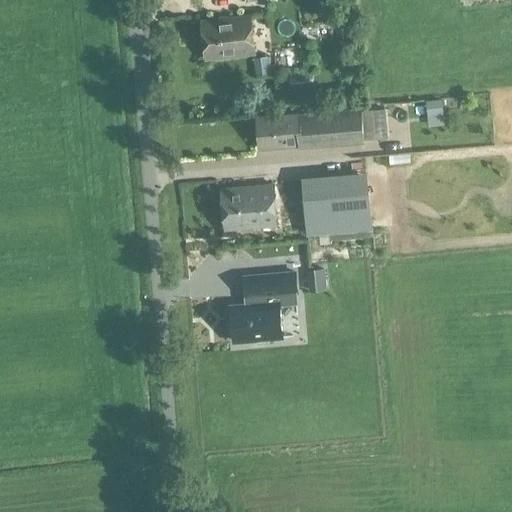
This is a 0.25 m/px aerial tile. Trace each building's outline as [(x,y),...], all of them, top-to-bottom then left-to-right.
[(250,16),(201,21),(205,59),(254,54),(250,16)] [(270,73),(268,56),(254,58),(256,74),(270,73)] [(426,100),(427,115),(443,113),(442,98),(426,100)] [(360,110),(296,115),(256,118),(259,148),(298,145),(299,147),(363,141),(363,139),(360,110)] [(308,234),(371,229),(366,171),(302,177),(308,234)] [(273,185),(220,190),(224,230),(276,225),(273,185)] [(324,269),(307,270),(309,291),(326,290),(324,269)] [(257,339),(257,343),(274,341),(273,337),(282,337),(280,304),(295,303),(294,291),(296,291),(294,272),(243,276),(245,296),(247,296),(248,304),(231,305),(231,309),(227,313),(228,323),(232,325),(234,341),(257,339)]
